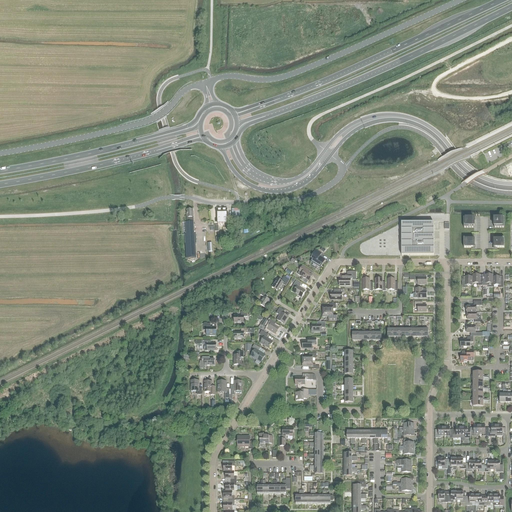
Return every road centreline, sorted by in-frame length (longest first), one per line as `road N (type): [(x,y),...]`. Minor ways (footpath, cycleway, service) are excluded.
road 1 (trunk): [(261,117),(511,6)]
road 2 (unclassified): [(459,0),(283,77),(205,82)]
road 3 (trunk): [(501,0),(258,106)]
road 4 (unclassified): [(0,153),(144,122),(205,82)]
road 5 (unclassified): [(183,197),(294,200),(339,176),(331,155)]
road 6 (trunk): [(0,184),(175,144)]
road 7 (trunk): [(172,132),(0,170)]
road 8 (residential): [(446,367),(498,367),(500,335),(499,300),(447,299)]
road 9 (tertiary): [(511,185),(469,172),(419,123),(371,119)]
road 10 (residential): [(212,511),(214,454),(263,375)]
road 11 (tertiary): [(220,147),(240,178),(272,191),(300,185),(331,155)]
road 12 (residential): [(360,410),(320,409),(320,373),(293,373),(273,360)]
